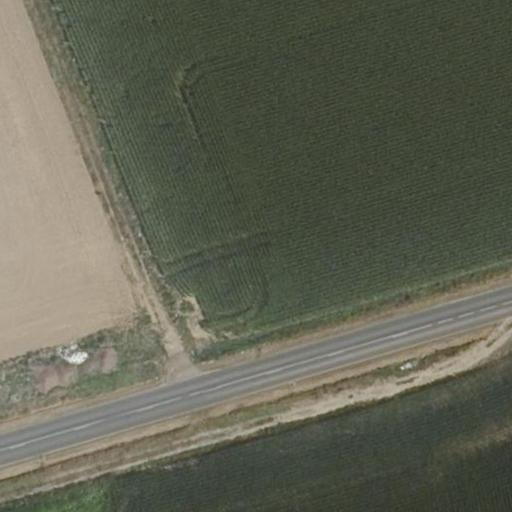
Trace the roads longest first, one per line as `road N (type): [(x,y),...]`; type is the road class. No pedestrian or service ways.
road 1 (tertiary): [(511,302),(0,450)]
road 2 (track): [(194,393),(38,0)]
